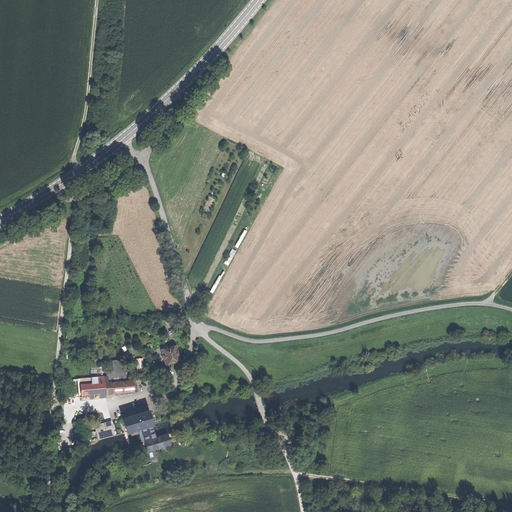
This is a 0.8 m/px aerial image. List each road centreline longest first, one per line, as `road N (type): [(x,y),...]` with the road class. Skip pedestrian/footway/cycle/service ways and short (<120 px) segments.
road 1 (unclassified): [(52,404),(83,407),(169,389),(184,371),(198,324),(152,183),(121,139)]
road 2 (track): [(293,472),(511,504)]
road 3 (track): [(198,324),(248,375),(303,511)]
road 4 (secondary): [(258,0),(121,139)]
road 5 (track): [(96,0),(74,153),(81,178)]
road 6 (secondary): [(121,139),(0,221)]
